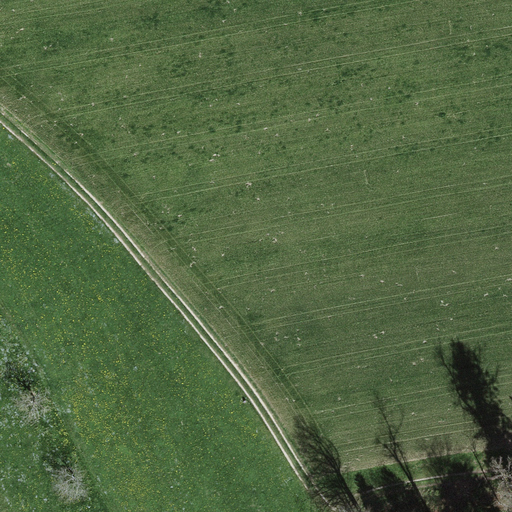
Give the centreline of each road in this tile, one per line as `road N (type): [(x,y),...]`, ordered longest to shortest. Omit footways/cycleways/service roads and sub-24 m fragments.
road 1 (track): [(0,125),(91,209),(164,293),(227,369),(321,511)]
road 2 (track): [(313,497),(511,477)]
